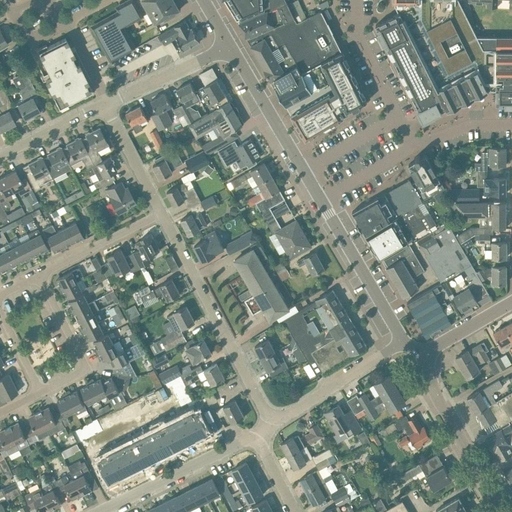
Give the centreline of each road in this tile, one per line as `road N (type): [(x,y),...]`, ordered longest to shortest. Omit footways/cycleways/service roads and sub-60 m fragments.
road 1 (residential): [(271,425),(161,212)]
road 2 (tertiary): [(504,511),(428,377),(424,349)]
road 3 (unclassified): [(97,511),(254,434)]
road 4 (tertiary): [(405,342),(321,199)]
road 5 (residential): [(40,394),(89,371),(43,275)]
road 6 (unclassified): [(271,425),(405,342)]
road 7 (tertiary): [(304,169),(229,46)]
road 8 (residential): [(106,103),(229,46)]
road 9 (residential): [(43,275),(161,212)]
road 10 (residential): [(357,0),(357,34),(396,117)]
road 11 (residential): [(161,212),(106,103)]
